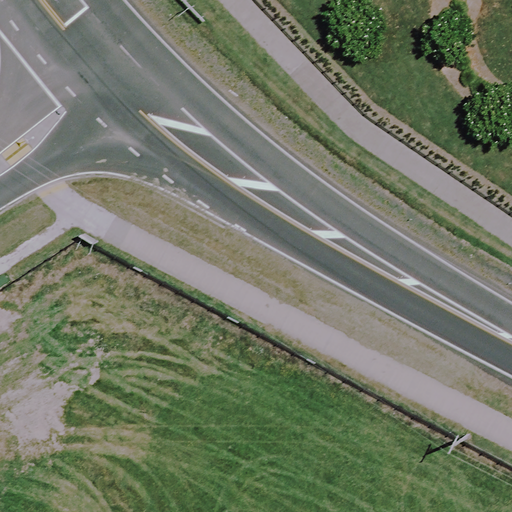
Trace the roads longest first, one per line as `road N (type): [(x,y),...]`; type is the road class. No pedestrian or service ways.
road 1 (residential): [(102,73),(237,187),(511,340)]
road 2 (residential): [(102,73),(0,162)]
